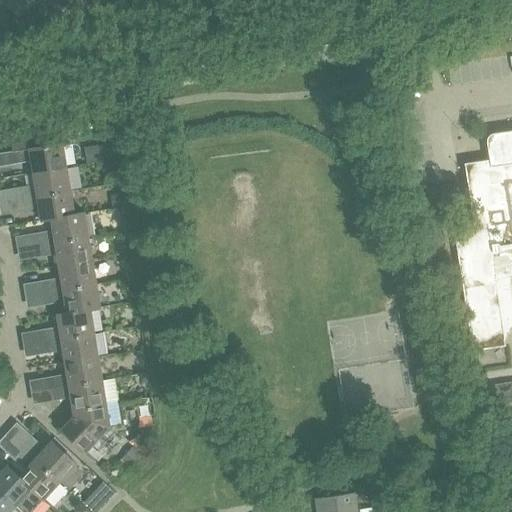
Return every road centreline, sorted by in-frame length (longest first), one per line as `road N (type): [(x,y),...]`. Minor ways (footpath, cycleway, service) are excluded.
road 1 (unclassified): [(69,88),(135,85),(384,44),(493,0)]
road 2 (unclassified): [(403,0),(217,32),(69,88)]
